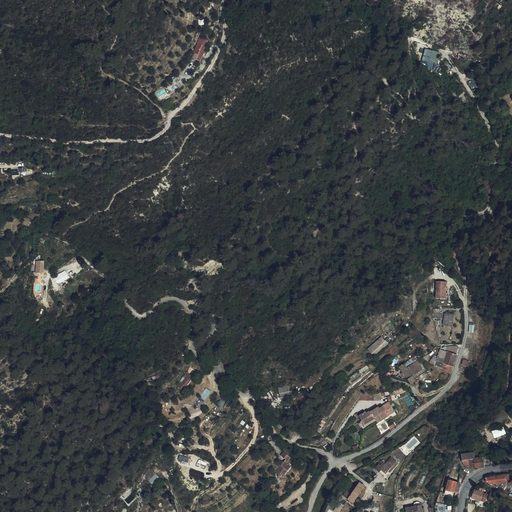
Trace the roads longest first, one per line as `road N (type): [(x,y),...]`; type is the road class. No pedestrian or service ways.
road 1 (track): [(222,0),(220,46),(158,134),(0,134)]
road 2 (track): [(299,447),(255,419),(205,356),(215,322),(246,278)]
road 3 (track): [(46,226),(137,315),(174,300),(215,322)]
road 4 (track): [(465,301),(453,228),(488,207),(491,180)]
road 5 (track): [(442,52),(483,109),(491,180)]
